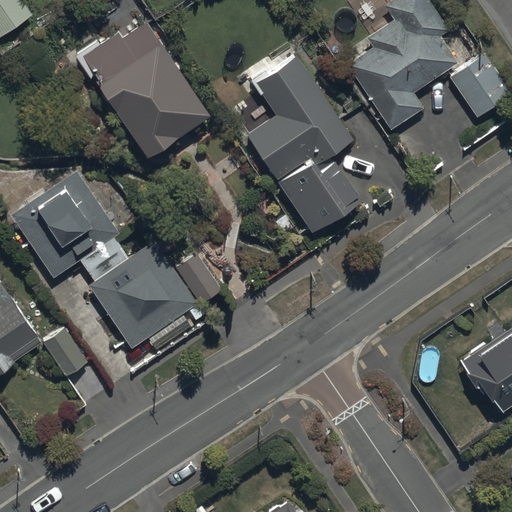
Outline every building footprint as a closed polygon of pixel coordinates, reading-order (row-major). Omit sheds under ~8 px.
[(0,0),(0,35),(32,13),(22,0),(0,0)] [(416,92),(461,63),(420,0),(400,0),(388,8),(398,24),(345,58),(392,131),(427,108),(416,92)] [(148,19),(87,58),(151,159),(213,119),(148,19)] [(483,56),(450,81),(478,119),(511,95),(483,56)] [(356,205),(328,165),(354,147),(294,60),(254,88),(272,115),(244,134),(314,234),(356,205)] [(57,279),(80,265),(134,348),(198,307),(157,243),(128,262),(77,182),(19,220),(57,279)] [(0,283),(0,372),(42,343),(0,283)] [(511,325),(466,359),(506,414),(511,409),(511,325)] [(66,326),(43,340),(65,375),(88,360),(66,326)] [(293,511),(287,501),(270,511),(309,511),(306,507),(299,511),(293,511)]
